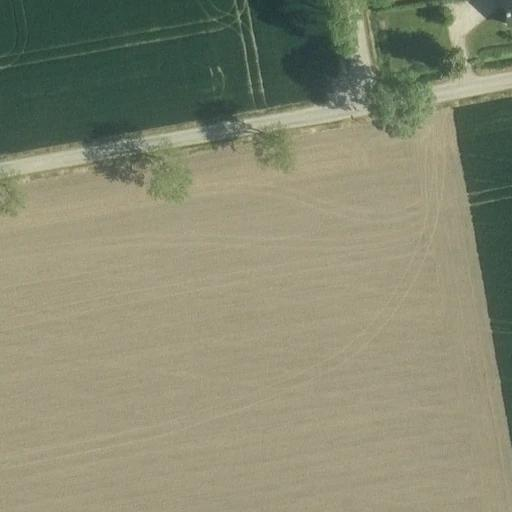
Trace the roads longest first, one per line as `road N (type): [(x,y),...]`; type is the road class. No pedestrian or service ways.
road 1 (unclassified): [(0,170),(370,105)]
road 2 (unclassified): [(370,105),(511,81)]
